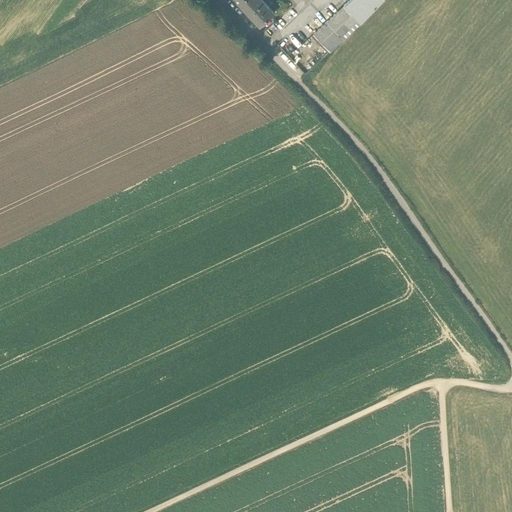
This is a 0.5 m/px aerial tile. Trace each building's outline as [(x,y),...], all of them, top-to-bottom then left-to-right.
[(260,0),(242,0),(239,3),(260,27),(265,22),(274,14),(260,0)] [(383,0),(349,0),(343,7),(359,24),(383,0)] [(359,24),(343,7),(327,22),(343,39),(359,24)] [(271,28),(265,22),(260,27),(266,33),(271,28)] [(329,53),(343,39),(327,22),(313,36),(329,53)]
